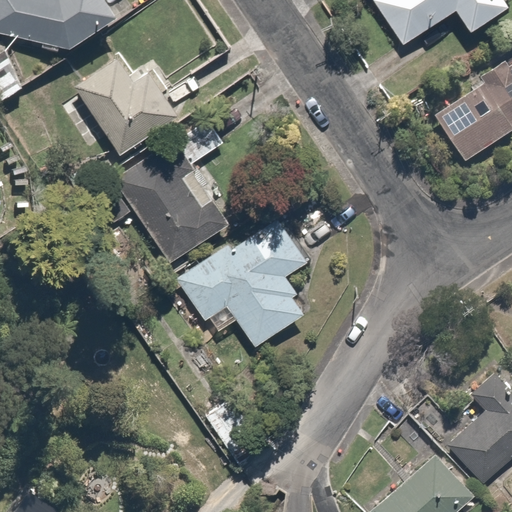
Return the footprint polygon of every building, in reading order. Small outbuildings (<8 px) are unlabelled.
[(0,0),(0,31),(74,47),(122,16),(111,0),(0,0)] [(511,10),(511,7),(507,0),(379,0),(405,43),(458,11),(472,35),(511,10)] [(466,156),(511,124),(511,61),(506,53),(481,70),(486,78),(435,112),(466,156)] [(118,57),(77,84),(120,150),(178,111),(151,71),(134,82),(118,57)] [(182,143),(122,181),(169,255),(229,217),(182,143)] [(311,260),(284,218),(236,249),(230,240),(177,274),(207,320),(214,315),(219,322),(235,312),(259,350),(312,316),(286,276),(311,260)] [(511,459),(511,379),(501,366),(470,394),(484,410),(450,440),(487,482),(511,459)] [(459,511),(476,497),(436,451),(367,511),(459,511)]
